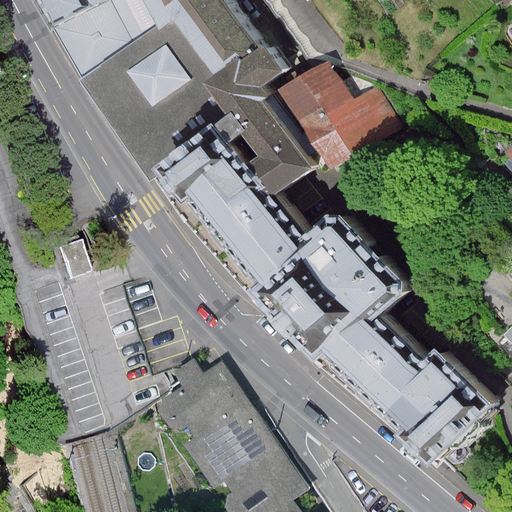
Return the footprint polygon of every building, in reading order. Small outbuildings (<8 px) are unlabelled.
[(48,0),(64,28),(116,0),(48,0)] [(245,0),(116,0),(64,28),(95,86),(161,174),(221,130),(268,189),(318,158),(258,82),(288,61),(245,0)] [(328,59),(282,89),(333,170),(401,127),(375,86),(354,99),(328,59)] [(221,130),(161,174),(261,289),(259,298),(315,362),(322,355),(435,466),(481,419),(483,409),(431,357),(419,369),(360,319),(380,301),(388,290),(384,281),(336,227),(323,227),(311,239),(268,189),(221,130)] [(90,263),(80,233),(61,240),(71,270),(90,263)] [(511,352),(511,332),(503,344),(511,352)] [(306,492),(213,370),(194,382),(184,367),(164,379),(175,395),(161,403),(156,401),(152,420),(161,433),(174,436),(181,433),(188,443),(177,452),(207,493),(218,485),(226,495),(219,501),(216,511),(289,511),(286,506),(306,492)]
